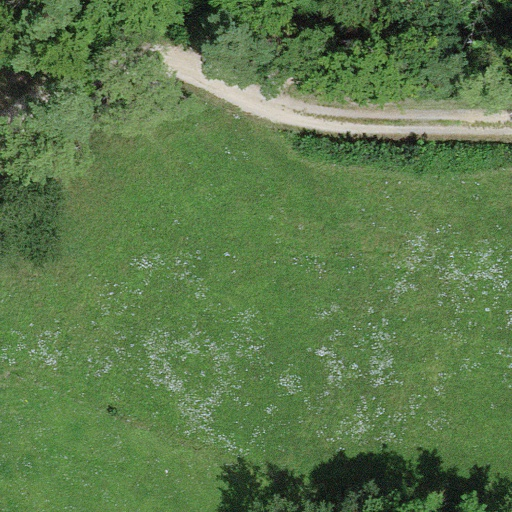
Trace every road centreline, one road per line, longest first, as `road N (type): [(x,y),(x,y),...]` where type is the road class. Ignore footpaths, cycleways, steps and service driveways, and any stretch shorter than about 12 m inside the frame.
road 1 (track): [(511,119),(290,112),(184,47)]
road 2 (track): [(391,0),(184,47)]
road 3 (track): [(0,137),(106,64),(184,47)]
